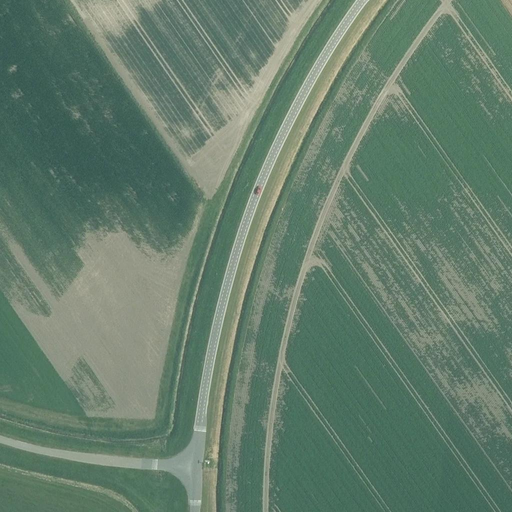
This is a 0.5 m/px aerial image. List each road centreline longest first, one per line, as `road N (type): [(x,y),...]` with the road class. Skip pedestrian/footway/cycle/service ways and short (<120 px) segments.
road 1 (tertiary): [(195,468),(219,316),(258,189),(294,109),(363,0)]
road 2 (unclassified): [(0,439),(76,458),(195,468)]
